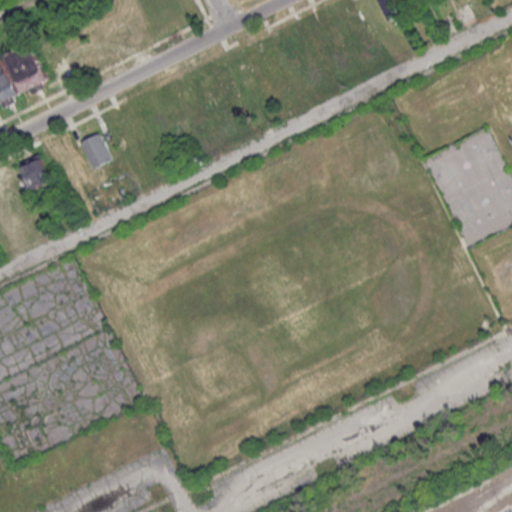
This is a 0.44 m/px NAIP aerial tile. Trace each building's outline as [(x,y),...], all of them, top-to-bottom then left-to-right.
[(401,16),(394,0),(375,0),(376,1),(377,0),(381,0),(390,20),(401,16)] [(304,31),(318,57),(329,52),(315,26),(304,31)] [(0,107),(25,97),(25,95),(50,85),(33,43),(0,56),(0,107)] [(231,100),(242,94),(229,69),(218,75),(231,100)] [(203,82),(207,98),(219,95),(215,79),(203,82)] [(81,142),(95,168),(114,158),(100,132),(81,142)] [(55,183),(43,156),(23,165),(35,192),(55,183)]
